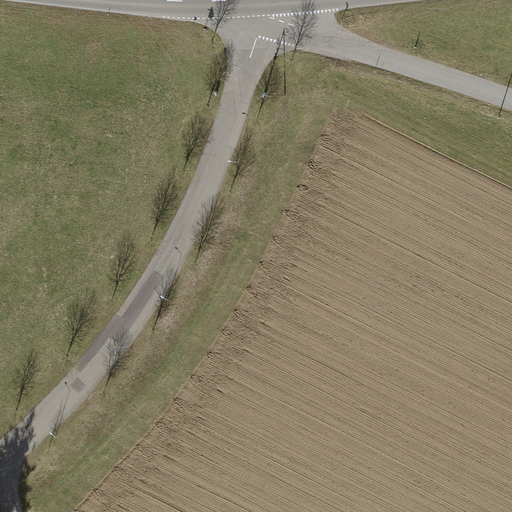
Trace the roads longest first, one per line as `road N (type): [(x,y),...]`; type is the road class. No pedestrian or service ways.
road 1 (residential): [(0,465),(147,304),(187,235),(269,16)]
road 2 (tertiary): [(511,99),(269,16)]
